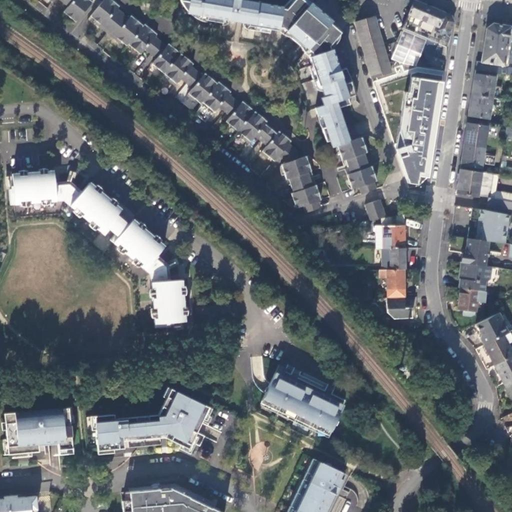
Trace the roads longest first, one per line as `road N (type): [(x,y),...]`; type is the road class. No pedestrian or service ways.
road 1 (residential): [(0,111),(32,109),(248,294),(252,344),(285,340)]
road 2 (residential): [(72,35),(302,215),(399,187)]
road 3 (residential): [(440,199),(435,305),(480,379),(484,416),(409,485),(395,511)]
road 4 (residential): [(254,511),(245,496),(194,471),(126,470),(88,489),(0,484)]
road 5 (residential): [(399,187),(344,22),(319,0)]
road 6 (residential): [(470,0),(440,199)]
